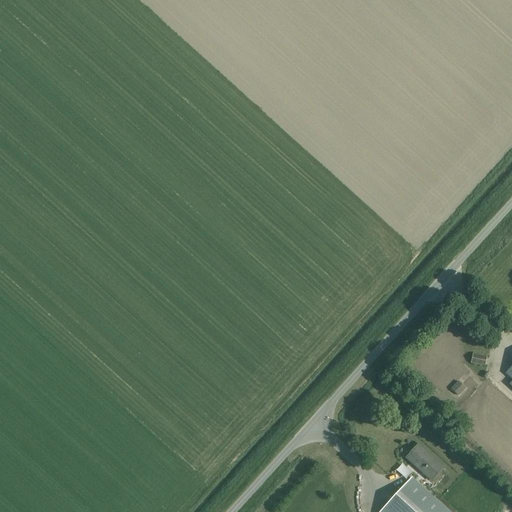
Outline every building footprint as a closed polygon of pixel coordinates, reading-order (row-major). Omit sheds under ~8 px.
[(511,279),(485,301),(494,313),(511,298),(511,279)] [(485,364),(486,357),(475,355),(473,362),(485,364)] [(458,382),(452,388),(459,394),(465,388),(458,382)] [(431,480),(443,467),(419,445),(407,458),(431,480)] [(448,511),(412,479),(380,511),(448,511)]
